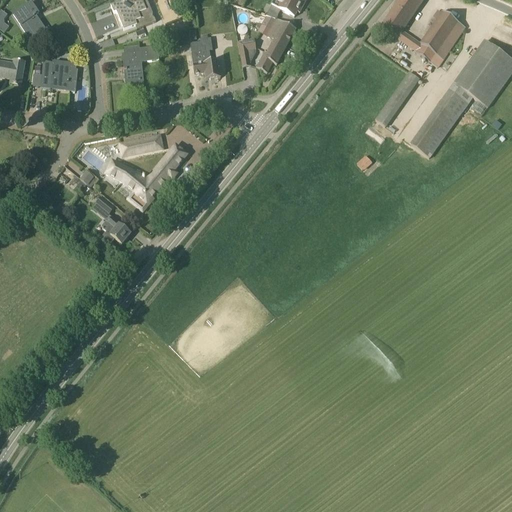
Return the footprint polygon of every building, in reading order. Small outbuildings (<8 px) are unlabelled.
[(128,0),(111,7),(115,17),(118,16),(124,31),(136,27),(137,30),(156,23),(154,19),(153,19),(152,16),(152,15),(146,0),(128,0)] [(274,0),(271,6),(272,7),(280,11),(294,19),(297,13),(299,15),(307,0),(274,0)] [(419,47),(401,34),(424,1),(423,0),(400,0),(381,28),(416,53),(415,54),(437,69),(465,29),(443,13),(419,47)] [(46,31),(36,16),(38,15),(31,4),(13,16),(20,27),(25,23),(40,46),(54,37),(48,29),(46,31)] [(277,20),(276,21),(271,32),(268,38),(273,41),(286,48),(296,30),(277,20)] [(203,40),(200,41),(200,43),(190,45),(194,77),(205,75),(206,81),(220,79),(218,63),(211,64),(209,52),(212,52),(210,40),(208,40),(203,40)] [(238,43),(240,57),(248,56),(248,53),(256,51),(254,41),(238,43)] [(286,48),(273,41),(267,55),(264,53),(256,69),(268,75),(273,64),(277,66),(286,48)] [(511,76),(511,62),(499,53),(484,42),(470,62),(453,86),(473,100),(487,110),(511,76)] [(144,90),(141,65),(159,63),(157,48),(139,50),(140,54),(122,56),(124,73),(125,73),(127,92),(144,90)] [(240,57),(242,69),(250,67),(248,56),(240,57)] [(21,87),(25,64),(14,62),(13,66),(0,63),(0,78),(10,81),(10,85),(21,87)] [(71,65),(52,63),(52,65),(44,64),(43,67),(42,76),(41,88),(41,90),(75,93),(76,83),(69,82),(71,65)] [(386,129),(420,81),(409,74),(375,122),(386,129)] [(41,88),(42,76),(40,76),(33,75),(32,86),(32,87),(41,88)] [(430,160),(473,100),(453,86),(410,146),(430,160)] [(143,155),(162,151),(160,138),(140,142),(143,155)] [(123,159),(143,155),(140,142),(120,146),(123,159)] [(172,181),(177,175),(173,172),(187,156),(175,147),(148,180),(112,162),(106,175),(122,183),(136,194),(135,196),(146,205),(168,178),(172,181)] [(363,173),(372,165),(371,164),(365,158),(357,166),(363,173)] [(87,187),(93,179),(87,174),(80,181),(87,187)] [(108,216),(114,209),(101,199),(95,205),(108,216)] [(122,246),(130,236),(123,229),(123,228),(112,218),(107,224),(106,223),(105,223),(102,227),(102,228),(103,229),(102,230),(106,233),(102,239),(110,245),(114,240),(122,246)]
